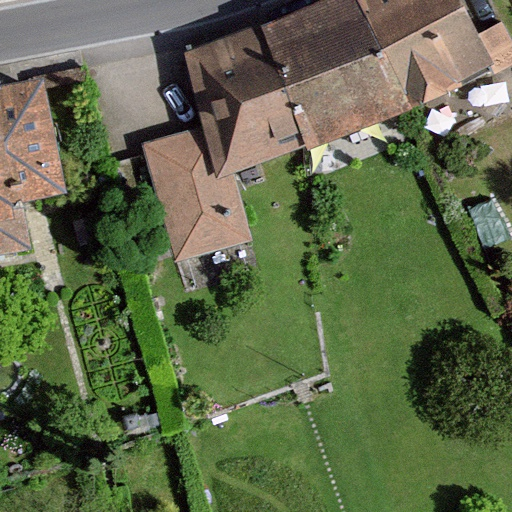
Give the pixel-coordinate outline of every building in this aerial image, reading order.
[(329,0),(314,0),(250,29),(289,138),(301,148),(383,108),(329,0)] [(468,79),(428,0),(329,0),(383,108),(388,119),(468,79)] [(250,29),(166,59),(191,125),(206,167),(289,138),(250,29)] [(69,209),(51,102),(0,110),(0,261),(27,257),(20,217),(69,209)] [(191,125),(122,149),(164,270),(234,246),(206,167),(191,125)]
